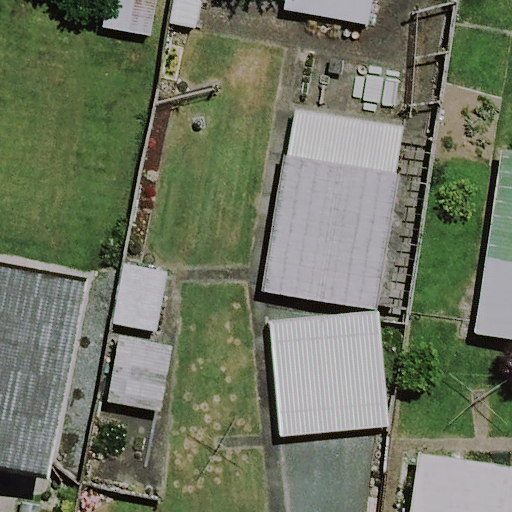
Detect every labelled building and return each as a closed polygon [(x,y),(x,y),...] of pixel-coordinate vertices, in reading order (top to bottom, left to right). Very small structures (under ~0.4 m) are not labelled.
[(362,0),(277,0),(276,24),(361,29),(362,0)] [(368,312),(392,139),(279,124),(256,297),(368,312)] [(511,160),(486,157),(463,342),(511,347),(511,160)] [(71,288),(0,272),(0,511),(2,511),(10,478),(28,482),(71,288)] [(367,321),(256,331),(266,449),(377,439),(367,321)] [(511,511),(511,477),(410,462),(402,511),(511,511)]
